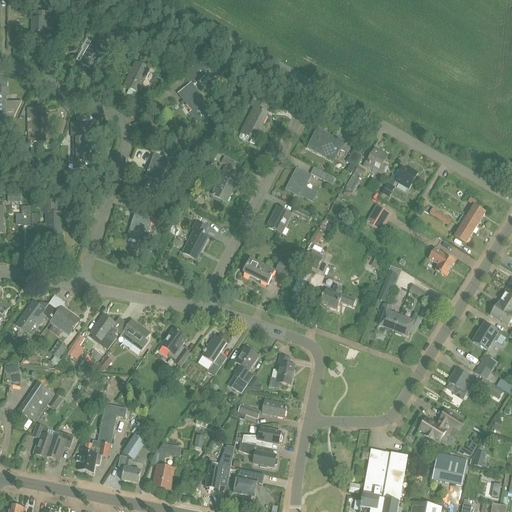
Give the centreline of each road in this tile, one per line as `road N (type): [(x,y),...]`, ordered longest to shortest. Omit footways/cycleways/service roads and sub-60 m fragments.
road 1 (residential): [(307,422),(375,422),(392,414),(511,222)]
road 2 (residential): [(79,286),(126,144),(124,124),(0,59)]
road 3 (residential): [(204,310),(309,82)]
road 4 (residential): [(511,198),(309,82)]
road 5 (residential): [(307,422),(319,366),(313,347),(204,310)]
road 6 (primary): [(174,511),(2,478)]
road 7 (unclassified): [(309,82),(162,0)]
road 8 (residential): [(204,310),(79,286)]
